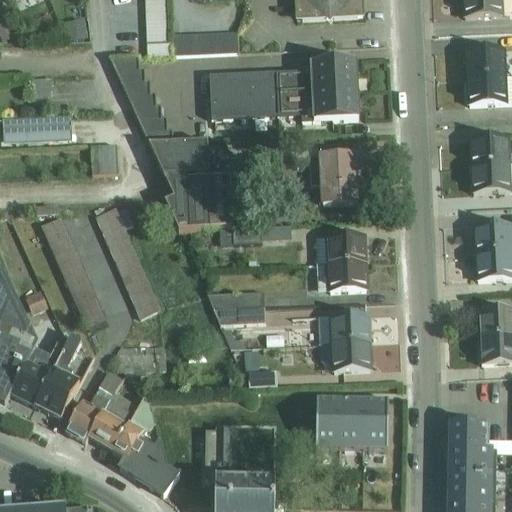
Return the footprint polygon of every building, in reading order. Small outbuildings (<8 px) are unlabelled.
[(166,0),(145,0),(147,47),(169,46),(166,0)] [(295,0),(296,25),(327,23),(331,27),(334,23),(357,21),(358,20),(362,20),(362,16),(363,15),(362,0),(295,0)] [(503,0),(461,0),(463,22),(505,20),(503,0)] [(42,33),(54,28),(50,18),(38,23),(42,33)] [(84,24),(63,28),(66,44),(70,44),(88,42),(84,24)] [(11,28),(0,32),(0,39),(3,47),(16,42),(11,28)] [(54,28),(42,33),(47,42),(58,38),(54,28)] [(173,46),(173,59),(238,56),(238,36),(173,39),(173,46)] [(169,46),(147,47),(148,60),(173,59),(173,46),(169,46)] [(466,82),(507,81),(506,52),(465,54),(466,82)] [(151,148),(174,147),(174,145),(173,134),(168,134),(168,121),(163,122),(162,109),(157,110),(156,97),(151,97),(151,85),(146,85),(145,73),(140,73),(139,60),(110,62),(150,147),(151,148)] [(299,75),(211,79),(212,124),(303,119),(303,125),(312,124),(313,126),(360,124),(360,119),(359,107),(357,66),(310,68),(310,69),(299,70),(299,75)] [(511,80),(507,81),(466,82),(467,110),(511,108),(511,80)] [(53,82),(31,83),(32,105),(54,104),(53,82)] [(70,119),(2,122),(3,148),(71,145),(70,119)] [(470,170),(511,168),(510,140),(469,142),(470,170)] [(174,147),(151,148),(149,148),(174,202),(165,206),(179,235),(182,235),(221,233),(233,232),(233,228),(233,218),(231,181),(208,182),(186,183),(184,179),(209,178),(208,146),(174,147)] [(117,149),(91,151),(92,180),(119,178),(117,149)] [(319,161),(310,161),(311,191),(320,191),(321,212),(360,211),(357,177),(364,177),(363,157),(319,159),(319,161)] [(511,167),(511,168),(470,170),(471,198),(511,196),(511,167)] [(141,324),(160,314),(125,232),(134,228),(126,211),(117,216),(116,212),(112,214),(111,209),(101,209),(101,211),(95,213),(98,220),(96,221),(141,324)] [(58,212),(36,213),(36,221),(38,220),(38,223),(57,221),(57,220),(58,220),(58,212)] [(233,228),(233,232),(242,232),(258,231),(257,216),(241,217),(241,218),(233,218),(233,228)] [(62,221),(41,230),(87,332),(89,331),(92,337),(108,330),(62,221)] [(474,259),(511,256),(511,227),(473,229),(474,259)] [(233,232),(221,233),(222,253),(234,252),(234,248),(262,247),(261,231),(258,231),(242,232),(233,232)] [(317,269),(368,266),(367,239),(316,242),(317,269)] [(511,256),(474,259),(476,286),(511,283),(511,256)] [(368,266),(317,269),(318,297),(370,294),(368,266)] [(29,364),(36,352),(38,345),(4,276),(0,274),(0,327),(1,328),(4,321),(14,325),(8,339),(12,341),(6,355),(17,359),(29,364)] [(29,301),(25,303),(33,319),(48,312),(41,294),(28,300),(29,301)] [(215,314),(265,311),(264,296),(208,298),(215,314)] [(265,311),(215,314),(220,328),(265,327),(265,311)] [(511,340),(511,312),(477,314),(478,342),(511,340)] [(160,314),(141,324),(143,329),(141,330),(144,337),(162,333),(163,329),(160,314)] [(321,348),(372,345),(371,318),(319,321),(320,348),(321,348)] [(0,331),(0,410),(4,412),(5,410),(10,400),(23,374),(29,364),(17,359),(6,355),(12,341),(8,339),(14,325),(4,321),(1,328),(0,331)] [(231,333),(222,333),(231,354),(245,353),(244,342),(235,343),(231,333)] [(511,340),(478,342),(480,369),(511,366),(511,340)] [(66,352),(35,413),(61,426),(80,391),(81,388),(71,383),(73,377),(68,374),(82,346),(71,341),(66,352)] [(372,345),(321,348),(322,366),(325,368),(325,376),(373,374),(372,345)] [(36,352),(29,364),(23,374),(10,400),(35,413),(66,352),(58,347),(51,360),(50,359),(36,352)] [(121,351),(108,369),(117,374),(117,377),(122,377),(125,376),(126,381),(132,381),(146,379),(146,376),(157,375),(167,375),(164,350),(121,351)] [(253,356),(245,356),(246,372),(259,371),(259,356),(253,356)] [(236,376),(228,379),(231,389),(234,388),(236,393),(241,391),(240,388),(244,386),(239,373),(236,374),(236,376)] [(277,375),(248,376),(249,391),(276,391),(277,375)] [(89,444),(114,397),(122,384),(110,377),(90,411),(82,407),(65,438),(86,449),(89,444)] [(114,397),(89,444),(113,458),(140,412),(114,397)] [(341,455),(342,403),(319,403),(318,455),(341,455)] [(342,403),(341,455),(364,456),(365,403),(342,403)] [(365,403),(364,456),(388,456),(389,404),(365,403)] [(140,412),(113,458),(125,465),(119,474),(149,492),(163,502),(178,480),(166,471),(160,446),(158,449),(144,440),(155,430),(149,409),(144,406),(140,412)] [(488,452),(489,443),(489,427),(449,427),(447,511),(494,511),(495,508),(496,456),(496,452),(488,452)] [(215,510),(214,511),(274,511),(275,486),(231,485),(232,434),(216,434),(215,506),(215,510)] [(496,452),(496,456),(511,456),(511,444),(489,443),(488,452),(496,452)]
